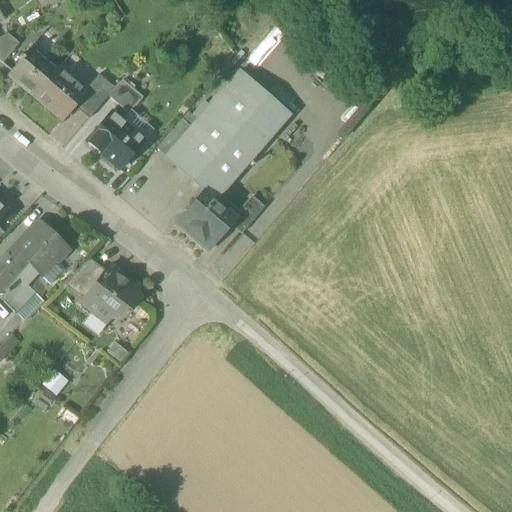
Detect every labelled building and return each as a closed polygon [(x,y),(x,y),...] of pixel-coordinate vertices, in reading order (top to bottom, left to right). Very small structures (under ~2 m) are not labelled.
[(0,40),(0,64),(1,66),(19,46),(7,36),(0,40)] [(8,77),(34,99),(58,71),(59,70),(45,58),(42,61),(30,51),(8,77)] [(84,93),(58,71),(34,99),(61,122),(73,109),(85,94),(84,93)] [(239,75),(190,131),(167,157),(165,160),(204,193),(216,202),(248,166),(251,169),(253,167),(250,164),(289,118),(239,75)] [(88,122),(107,99),(107,98),(114,90),(98,77),(84,93),(85,94),(73,109),(88,122)] [(117,87),(114,90),(107,98),(107,99),(118,107),(127,96),(133,92),(122,83),(117,87)] [(142,100),(133,92),(127,96),(118,107),(128,116),(130,113),(142,100)] [(153,132),(130,113),(128,116),(121,123),(144,143),(153,132)] [(85,144),(119,173),(144,143),(121,123),(111,114),(85,144)] [(158,150),(167,157),(190,131),(181,123),(158,150)] [(191,239),(207,254),(231,226),(233,224),(232,223),(212,206),(216,202),(204,193),(176,225),(192,238),(191,239)] [(231,226),(241,235),(263,210),(251,200),(235,219),(232,223),(233,224),(231,226)] [(232,223),(235,219),(216,202),(212,206),(232,223)] [(7,212),(5,214),(0,219),(0,233),(3,237),(17,222),(7,212)] [(22,284),(21,284),(14,277),(26,265),(33,272),(38,277),(53,262),(56,265),(68,253),(42,227),(28,242),(23,239),(0,263),(0,301),(23,324),(43,303),(22,284)] [(65,285),(84,299),(103,275),(87,263),(65,285)] [(21,284),(22,284),(33,272),(26,265),(14,277),(21,284)] [(104,313),(111,319),(120,318),(131,304),(137,303),(135,287),(129,287),(122,282),(120,284),(114,279),(116,277),(117,276),(108,269),(103,275),(84,299),(80,305),(92,315),(104,313)] [(104,313),(92,315),(106,326),(111,319),(104,313)] [(97,337),(106,326),(92,315),(83,325),(97,337)] [(12,337),(0,349),(0,363),(20,345),(12,337)] [(127,355),(114,345),(106,355),(119,366),(127,355)] [(68,384),(53,372),(40,387),(55,399),(68,384)]
